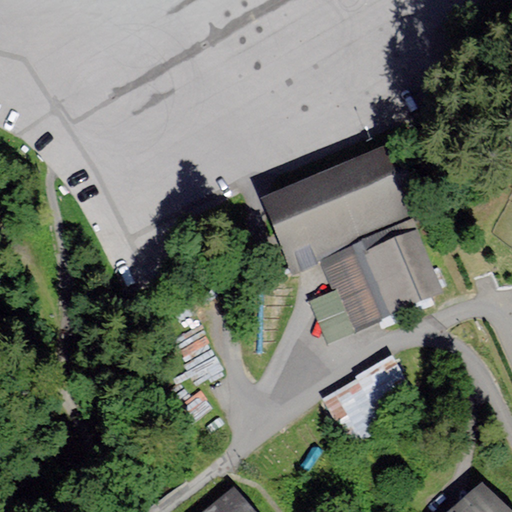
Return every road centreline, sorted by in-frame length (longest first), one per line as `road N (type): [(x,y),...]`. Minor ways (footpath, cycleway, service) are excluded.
road 1 (residential): [(162,511),(264,432),(411,338),(442,339),(478,364),(511,431)]
road 2 (track): [(50,511),(85,475),(92,438),(56,395),(51,304),(0,226)]
